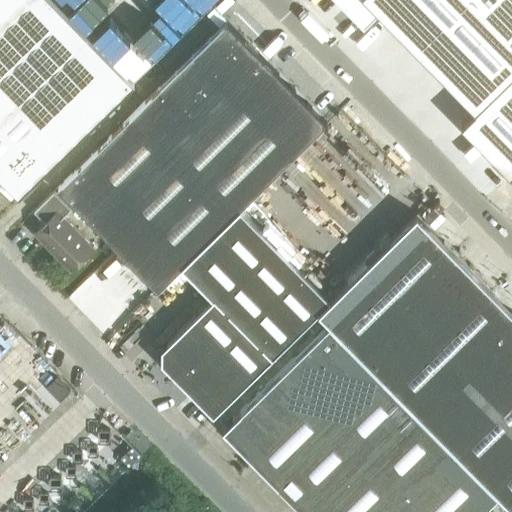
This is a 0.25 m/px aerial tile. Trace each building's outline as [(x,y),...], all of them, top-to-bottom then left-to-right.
[(134,80),(55,0),(0,0),(0,173),(19,193),(134,80)] [(511,0),(342,0),(352,10),(353,10),(364,21),(372,13),(372,14),(378,8),(475,107),(460,121),(511,172),(511,170),(511,0)] [(182,264),(240,206),(327,120),(226,18),(57,185),(157,287),(181,264),(182,264)] [(71,267),(93,245),(63,213),(71,205),(54,188),(34,208),(45,219),(38,227),(44,233),(41,237),(71,267)] [(213,412),(273,353),(318,309),(330,297),(240,206),(182,264),(213,295),(162,345),(161,360),(213,412)] [(330,320),(498,490),(511,504),(511,308),(417,211),(330,297),(318,309),(330,320)] [(308,511),(475,511),(498,490),(330,320),(284,364),(222,425),(308,511)]
